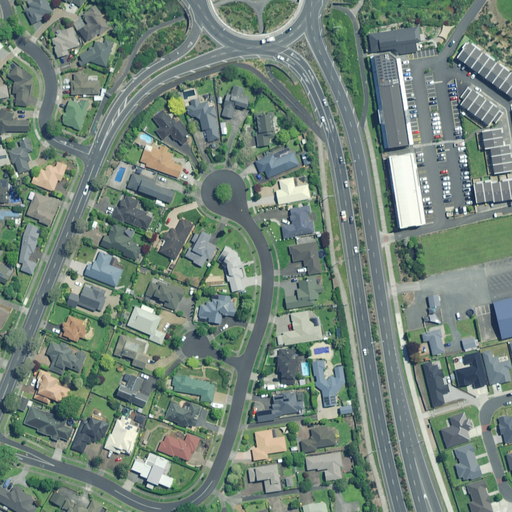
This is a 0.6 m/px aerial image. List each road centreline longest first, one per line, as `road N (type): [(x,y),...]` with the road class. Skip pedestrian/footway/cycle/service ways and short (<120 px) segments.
road 1 (primary): [(401,511),(339,163),(309,78),(275,43)]
road 2 (tertiary): [(97,157),(0,404)]
road 3 (primary): [(309,13),(352,124),(372,239)]
road 4 (primary): [(372,239),(407,451)]
road 5 (residential): [(2,0),(12,31),(46,66),(51,136),(97,157)]
road 6 (residential): [(0,444),(167,509)]
road 7 (residential): [(167,509),(210,485),(247,365)]
road 8 (residential): [(247,365),(267,268),(243,216)]
road 9 (tertiary): [(256,46),(173,73),(123,105)]
road 10 (residential): [(511,209),(372,239)]
road 11 (tertiary): [(123,105),(131,86),(187,47),(203,13)]
road 12 (residential): [(511,397),(494,402),(486,418),(511,495)]
